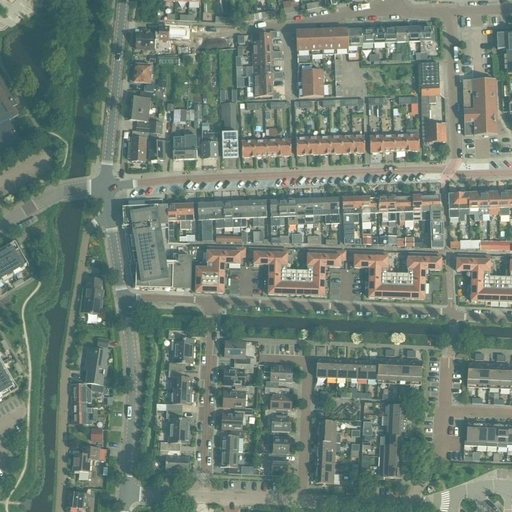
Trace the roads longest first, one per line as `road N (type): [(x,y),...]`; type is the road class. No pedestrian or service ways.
road 1 (residential): [(449,172),(104,186)]
road 2 (residential): [(108,211),(87,231),(65,357),(59,511)]
road 3 (residential): [(211,301),(511,320)]
road 4 (residential): [(211,301),(200,497)]
road 5 (residential): [(124,493),(132,361),(123,298)]
road 6 (residential): [(104,186),(123,0)]
road 7 (residential): [(301,501),(306,361),(261,359)]
road 8 (residential): [(448,13),(449,172)]
